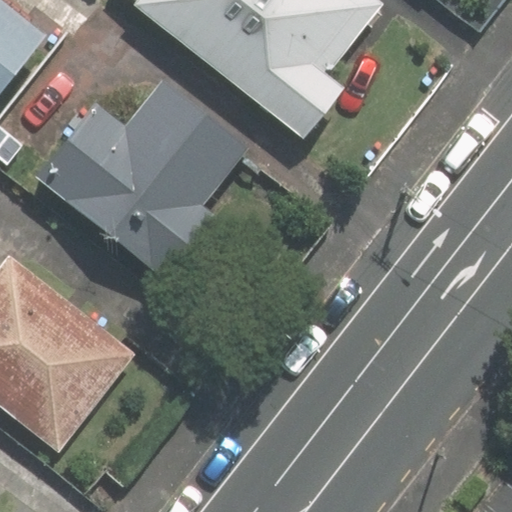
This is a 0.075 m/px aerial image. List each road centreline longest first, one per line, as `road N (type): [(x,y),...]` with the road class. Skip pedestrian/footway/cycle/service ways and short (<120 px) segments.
road 1 (secondary): [(422,332),(283,511)]
road 2 (secondary): [(511,211),(422,332)]
